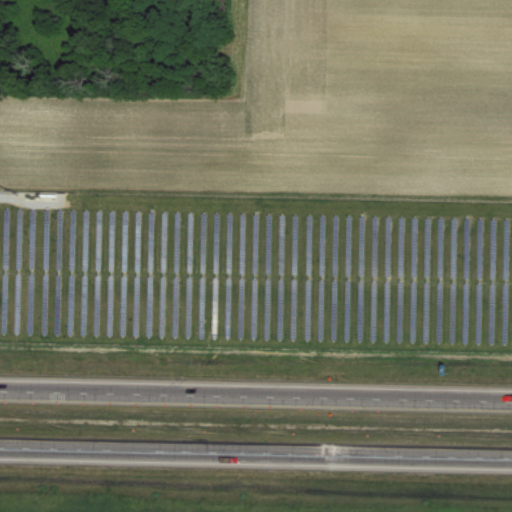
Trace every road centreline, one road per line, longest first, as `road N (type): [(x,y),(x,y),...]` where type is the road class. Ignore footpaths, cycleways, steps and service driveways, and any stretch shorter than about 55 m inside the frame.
road 1 (motorway): [(511,401),(0,390)]
road 2 (motorway): [(0,447),(511,457)]
